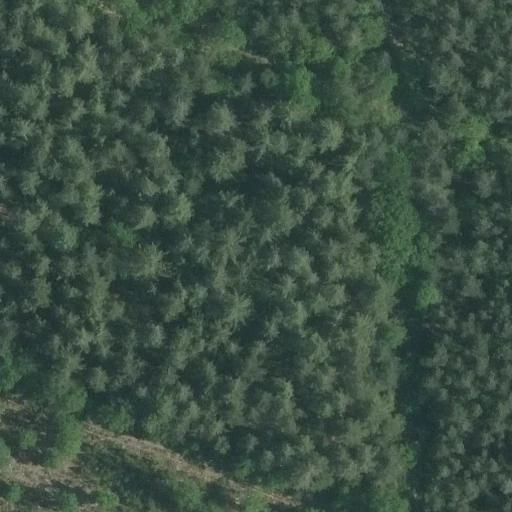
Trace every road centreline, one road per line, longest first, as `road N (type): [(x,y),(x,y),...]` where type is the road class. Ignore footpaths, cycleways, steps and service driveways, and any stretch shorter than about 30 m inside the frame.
road 1 (track): [(420,511),(389,0)]
road 2 (track): [(0,392),(314,511)]
